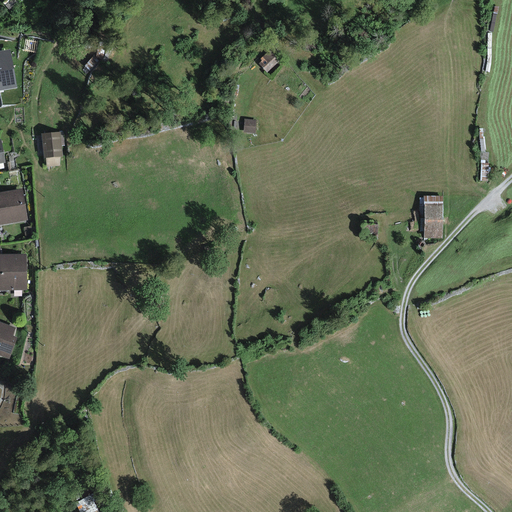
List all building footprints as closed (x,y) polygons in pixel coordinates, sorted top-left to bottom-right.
[(7,52),(0,53),(0,89),(15,87),(7,52)] [(65,134),(40,135),(41,169),(66,168),(65,134)] [(21,192),(0,195),(0,220),(1,224),(26,219),(21,192)] [(442,196),(424,196),(423,239),(442,239),(442,230),(442,196)] [(27,259),(0,258),(0,289),(27,290),(27,259)] [(18,329),(0,323),(0,353),(10,357),(18,329)]
